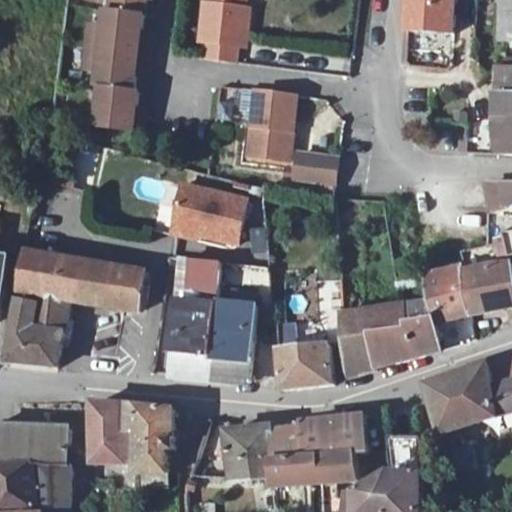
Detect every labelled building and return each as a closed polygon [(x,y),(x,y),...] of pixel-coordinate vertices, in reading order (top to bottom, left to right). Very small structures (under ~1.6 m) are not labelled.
[(112,0),(111,12),(106,11),(104,27),(88,24),(82,69),(97,71),(96,86),(100,87),(98,101),(83,99),(80,124),(140,132),(142,116),(133,114),(134,108),(136,92),(131,91),(133,77),(134,70),(143,71),(148,39),(138,37),(139,32),(143,0),(112,0)] [(237,59),(244,5),(235,4),(235,0),(209,0),(205,37),(213,38),(211,55),(237,59)] [(457,4),(456,0),(413,0),(411,32),(455,36),(457,4)] [(511,0),(492,0),(493,0),(492,35),(511,37),(511,0)] [(143,71),(134,70),(133,77),(142,79),(143,71)] [(300,98),(262,94),(254,158),(292,163),(296,133),(291,132),(292,125),(297,126),(300,98)] [(511,94),(504,94),(503,114),(506,114),(511,145),(511,94)] [(83,149),(77,180),(93,183),(99,152),(83,149)] [(334,183),(337,158),(298,153),(294,177),(334,183)] [(253,201),(188,185),(178,229),(202,235),(242,245),(253,201)] [(56,189),(43,186),(38,209),(52,212),(56,189)] [(511,188),(509,189),(511,212),(503,213),(505,222),(507,230),(510,230),(511,233),(511,188)] [(202,235),(178,229),(177,234),(201,239),(202,235)] [(33,250),(14,360),(64,367),(75,302),(128,310),(142,312),(152,270),(33,250)] [(462,271),(461,265),(423,274),(427,300),(341,311),(346,372),(372,370),(372,365),(410,358),(435,350),(431,323),(469,317),(511,307),(511,284),(509,264),(462,271)] [(228,305),(230,270),(193,266),(184,377),(266,384),(270,308),(228,305)] [(292,389),(314,388),(341,386),(338,345),(315,348),(309,349),(289,351),(292,389)] [(511,362),(431,392),(445,438),(511,418),(511,362)] [(197,417),(132,410),(99,409),(98,470),(140,471),(140,483),(140,496),(172,496),(174,456),(180,456),(181,436),(193,435),(197,417)] [(372,457),(368,416),(309,424),(310,433),(291,434),(290,429),(233,433),(236,482),(281,480),(281,489),(363,484),(361,468),(366,468),(365,463),(360,463),(359,458),(372,457)] [(0,511),(49,511),(75,510),(82,468),(77,467),(79,428),(0,426),(0,467),(5,506),(0,507),(0,511)] [(364,511),(426,511),(429,479),(426,437),(395,441),(399,479),(365,499),(364,511)] [(182,497),(174,494),(172,503),(179,504),(182,497)] [(346,511),(360,511),(361,498),(349,496),(346,511)]
